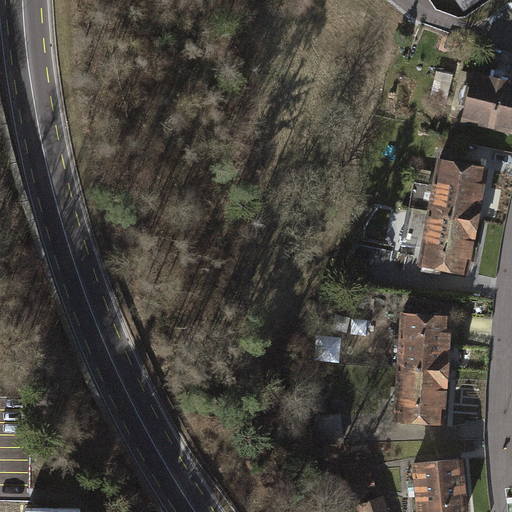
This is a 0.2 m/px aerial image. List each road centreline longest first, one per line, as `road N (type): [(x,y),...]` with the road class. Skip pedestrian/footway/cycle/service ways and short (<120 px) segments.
road 1 (primary): [(196,511),(110,356),(69,246),(42,142),(25,0)]
road 2 (residential): [(511,281),(497,403),(502,511)]
